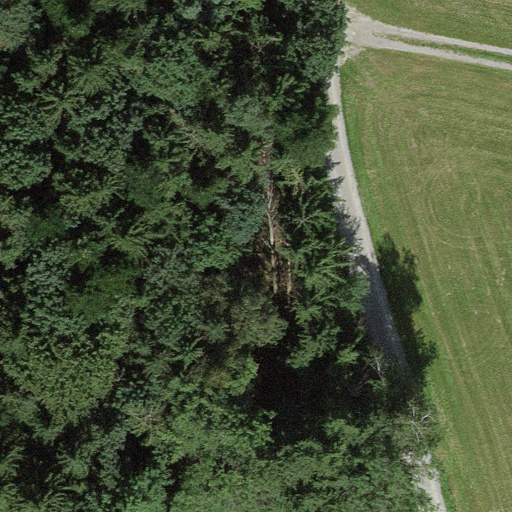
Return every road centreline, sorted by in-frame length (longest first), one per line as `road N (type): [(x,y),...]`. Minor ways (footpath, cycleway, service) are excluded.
road 1 (track): [(304,0),(358,269),(436,511)]
road 2 (track): [(511,68),(369,39),(304,12)]
